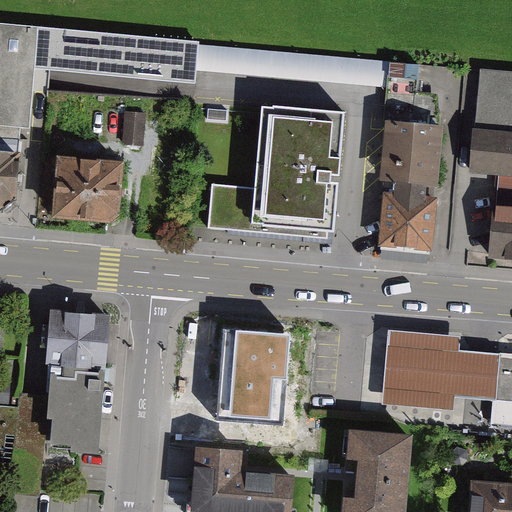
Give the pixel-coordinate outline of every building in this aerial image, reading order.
[(0,23),(0,127),(30,130),(35,70),(39,27),(0,23)] [(196,85),(200,42),(39,27),(35,70),(196,85)] [(511,73),(481,70),(475,130),(511,133),(511,73)] [(351,115),(257,106),(249,191),(214,188),(210,230),(330,242),(331,234),(339,235),(351,115)] [(126,144),(146,146),(149,114),(128,112),(126,144)] [(442,131),(384,124),(378,180),(436,187),(442,131)] [(473,130),(470,175),(511,178),(511,133),(475,130),(473,130)] [(0,214),(5,215),(10,159),(0,158),(0,214)] [(116,231),(122,167),(49,161),(44,225),(116,231)] [(436,201),(384,197),(380,251),(431,256),(436,201)] [(511,266),(511,213),(490,212),(486,264),(511,266)] [(106,371),(110,317),(50,312),(46,366),(51,367),(106,371)] [(459,337),(386,330),(379,410),(493,420),(499,354),(458,350),(459,337)] [(511,355),(499,354),(493,420),(511,421),(511,355)] [(51,367),(47,414),(44,452),(100,456),(106,371),(51,367)] [(0,495),(41,499),(44,452),(47,414),(0,410),(0,495)] [(398,511),(406,435),(341,429),(333,511),(398,511)] [(192,447),(187,511),(292,511),(295,477),(241,473),(243,451),(192,447)] [(511,511),(511,483),(466,481),(464,511),(511,511)]
